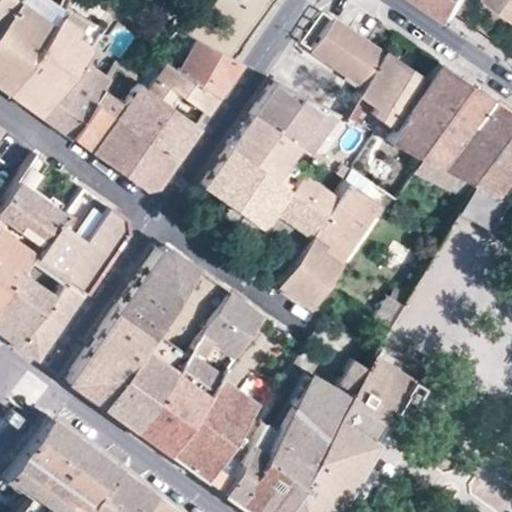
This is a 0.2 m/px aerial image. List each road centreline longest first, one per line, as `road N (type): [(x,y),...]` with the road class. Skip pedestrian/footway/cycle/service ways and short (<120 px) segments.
road 1 (residential): [(300,0),(152,214)]
road 2 (tertiary): [(33,386),(209,511)]
road 3 (residential): [(152,214),(33,386)]
road 4 (residential): [(152,214),(0,104)]
road 5 (residential): [(302,320),(152,214)]
road 6 (tertiary): [(511,84),(387,0)]
